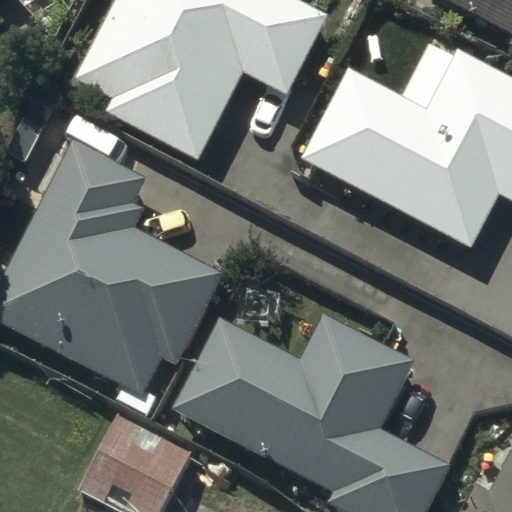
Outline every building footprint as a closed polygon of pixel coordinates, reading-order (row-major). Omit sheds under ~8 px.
[(327,26),(276,0),(124,0),(79,88),(117,107),(109,122),(198,169),(244,81),(287,103),(327,26)] [(511,0),(430,0),(511,40),(511,0)] [(430,120),(350,79),(302,171),(472,259),(502,203),(511,207),(511,87),(461,61),(430,120)] [(151,190),(74,150),(0,292),(0,330),(141,403),(162,363),(176,370),(222,283),(134,237),(145,217),(138,214),(151,190)] [(386,348),(324,316),(300,363),(219,323),(171,418),(336,501),(332,510),(336,511),(428,511),(448,473),(383,440),(421,365),(386,348)] [(163,511),(191,459),(119,423),(81,497),(111,511),(163,511)] [(511,511),(511,468),(494,502),(481,495),(472,511),(511,511)]
